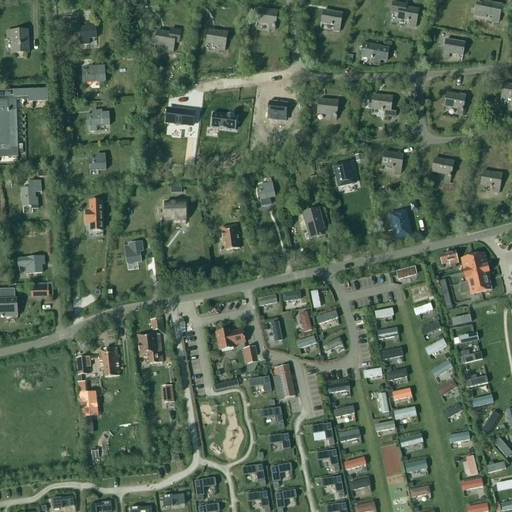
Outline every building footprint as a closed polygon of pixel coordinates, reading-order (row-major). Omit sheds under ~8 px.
[(477,4),(475,16),(486,19),(486,16),(494,18),(493,23),(497,24),(498,24),(502,6),(496,5),(483,3),(483,2),(482,5),(478,4),(477,4)] [(393,3),(391,13),(398,14),(397,20),(398,20),(407,21),(407,22),(409,23),(409,22),(411,22),(410,27),(415,28),(414,29),(415,29),(418,10),(413,9),(413,10),(406,8),(406,6),(393,3)] [(269,30),(274,31),(277,13),(259,10),(256,23),(270,26),(269,30)] [(334,27),(334,32),(339,33),(342,15),(323,11),(321,25),(334,27)] [(96,39),(95,23),(86,24),(86,28),(80,28),(81,46),(89,45),(89,40),(96,39)] [(157,32),(155,46),(155,45),(168,48),(167,52),(172,53),(173,54),(174,43),(179,44),(181,32),(171,30),(170,34),(158,32),(157,32)] [(29,54),(28,31),(7,32),(7,39),(12,39),(13,53),(11,53),(11,54),(29,54)] [(219,51),(224,52),(227,34),(209,31),(206,44),(220,47),(219,51)] [(465,44),(446,40),(443,58),(448,59),(449,55),(462,57),(465,44)] [(364,44),(361,58),(362,58),(362,57),(371,59),(371,60),(373,60),(373,59),(375,60),(374,65),(378,66),(379,66),(380,61),(387,62),(389,49),(377,47),(376,47),(364,45),(364,44)] [(88,68),(89,72),(83,72),(84,84),(105,82),(104,67),(88,68)] [(511,85),(503,84),(503,88),(501,98),(511,99),(511,85)] [(0,157),(17,157),(17,152),(23,152),(22,145),(17,145),(16,101),(23,101),(25,103),(28,100),(29,102),(30,103),(48,102),(47,90),(0,91),(0,157)] [(462,115),(465,97),(447,94),(444,107),(458,110),(457,114),(462,115)] [(392,99),(374,96),(371,110),(385,112),(384,116),(389,117),(390,117),(394,118),(395,118),(396,113),(395,112),(395,113),(390,112),(392,99)] [(338,103),(319,101),(317,114),(331,116),(330,121),(336,121),(338,103)] [(269,103),(267,122),(286,124),(288,105),(269,103)] [(167,110),(166,123),(174,124),(174,125),(183,126),(183,125),(193,126),(195,114),(167,110)] [(109,113),(102,113),(102,111),(92,112),(92,116),(86,116),(87,128),(88,132),(97,131),(97,127),(110,126),(109,113)] [(213,114),(211,128),(235,132),(237,117),(213,114)] [(400,174),(403,155),(384,152),(382,166),(395,168),(394,173),(400,174)] [(89,160),(90,172),(106,171),(105,155),(95,156),(95,160),(89,160)] [(454,163),(435,159),(432,172),(446,175),(444,183),(449,184),(454,163)] [(334,167),(333,167),(338,187),(355,184),(356,184),(351,164),(334,168),(334,167)] [(499,194),(502,176),(483,172),(481,186),(494,188),(493,193),(499,194)] [(261,193),(259,193),(261,201),(262,207),(271,205),(269,199),(275,198),(272,184),(271,179),(266,180),(267,185),(259,187),(261,193)] [(29,183),(29,190),(21,190),(22,208),(37,207),(37,200),(35,200),(35,194),(41,194),(41,183),(29,183)] [(102,203),(91,203),(91,212),(87,212),(87,224),(91,224),(91,231),(103,231),(102,203)] [(165,204),(165,221),(185,220),(185,203),(165,204)] [(303,214),(310,240),(326,236),(319,210),(303,214)] [(391,215),(396,240),(410,238),(405,212),(391,215)] [(236,226),(221,229),(223,244),(225,244),(226,251),(240,249),(236,226)] [(127,265),(141,263),(140,252),(143,252),(142,243),(132,244),(132,247),(125,248),(127,265)] [(455,252),(440,256),(442,265),(450,263),(450,266),(458,264),(455,252)] [(490,278),(484,254),(472,257),(472,255),(466,256),(467,258),(461,260),(466,280),(457,282),(460,291),(469,289),(471,296),(492,291),(489,279),(490,278)] [(18,260),(19,268),(26,267),(26,275),(42,274),(42,266),(45,265),(44,257),(18,260)] [(416,274),(414,266),(395,271),(398,279),(416,274)] [(428,292),(425,284),(408,289),(410,297),(428,292)] [(28,287),(28,296),(45,296),(45,287),(28,287)] [(321,306),(318,289),(310,290),(314,308),(321,306)] [(14,290),(0,290),(0,318),(17,318),(16,301),(14,301),(14,290)] [(301,299),(300,290),(282,293),(284,302),(301,299)] [(278,303),(276,294),(258,298),(260,307),(278,303)] [(432,309),(430,303),(413,309),(416,316),(432,309)] [(393,316),(391,308),(374,311),(375,319),(393,316)] [(339,317),(336,309),(316,316),(319,324),(339,317)] [(307,314),(307,311),(298,313),(304,332),(312,329),(309,318),(307,314)] [(471,317),(452,320),(454,328),(472,324),(471,317)] [(152,331),(163,330),(162,320),(151,321),(152,331)] [(279,320),(271,322),(274,341),(282,340),(279,320)] [(440,328),(437,322),(419,329),(422,335),(440,328)] [(397,336),(396,329),(376,332),(377,339),(397,336)] [(231,330),(216,333),(220,352),(235,348),(234,346),(245,343),(243,331),(231,333),(231,330)] [(157,336),(157,333),(137,336),(139,358),(149,357),(150,364),(163,363),(160,336),(157,336)] [(316,343),(314,336),(297,341),(299,349),(316,343)] [(476,342),(475,336),(459,339),(460,345),(476,342)] [(342,343),(339,337),(324,345),(327,351),(342,343)] [(446,346),(443,340),(424,350),(428,355),(446,346)] [(256,347),(246,349),(249,365),(247,365),(246,365),(248,373),(249,373),(254,372),(259,363),(256,347)] [(402,356),(401,348),(381,352),(382,360),(402,356)] [(120,377),(117,349),(99,351),(101,367),(104,366),(105,378),(120,377)] [(482,360),(480,354),(463,359),(465,365),(482,360)] [(89,358),(77,360),(79,376),(89,375),(88,368),(90,368),(89,358)] [(452,368),(447,360),(430,370),(434,378),(452,368)] [(276,378),(272,378),(277,401),(295,398),(288,366),(275,369),(276,378)] [(381,375),(380,368),(362,371),(363,378),(381,375)] [(387,381),(407,376),(405,368),(392,372),(387,373),(385,373),(387,381)] [(262,379),(249,381),(250,388),(263,386),(264,394),(271,393),(269,378),(262,379)] [(488,385),(486,378),(470,381),(471,388),(488,385)] [(350,390),(349,381),(327,385),(329,393),(350,390)] [(456,387),(453,381),(436,391),(440,397),(456,387)] [(172,387),(164,388),(166,404),(174,403),(172,387)] [(411,396),(409,388),(393,392),(391,392),(392,393),(393,398),(393,400),(411,396)] [(88,400),(87,392),(78,393),(79,407),(81,407),(83,419),(92,418),(91,406),(85,407),(85,400),(88,400)] [(388,411),(385,392),(377,394),(381,413),(388,411)] [(493,405),(491,397),(472,401),(473,409),(493,405)] [(458,404),(457,403),(441,412),(446,420),(462,411),(458,404)] [(355,413),(353,405),(334,409),(335,417),(355,413)] [(416,416),(414,407),(393,411),(395,420),(416,416)] [(273,410),(260,412),(261,420),(274,417),(276,425),(283,423),(280,409),(273,410)] [(500,417),(494,412),(483,429),(489,433),(500,417)] [(394,428),(393,421),(374,425),(375,432),(394,428)] [(323,425),(311,427),(312,435),(325,433),(326,441),(333,439),(331,424),(324,426),(323,425)] [(361,438),(359,429),(339,434),(341,442),(361,438)] [(469,439),(467,431),(463,432),(448,435),(450,443),(469,439)] [(422,442),(420,434),(399,439),(401,447),(422,442)] [(281,436),(268,438),(269,445),(282,443),(283,451),(290,450),(288,435),(281,436)] [(511,456),(511,453),(501,439),(499,440),(495,444),(494,444),(507,460),(511,456)] [(328,452),(316,454),(317,462),(330,460),(331,468),(338,466),(336,452),(329,453),(328,452)] [(477,474),(473,455),(465,457),(469,476),(477,474)] [(366,465),(364,457),(344,462),(346,470),(366,465)] [(426,469),(424,460),(410,463),(404,464),(406,473),(426,469)] [(506,470),(504,463),(486,467),(488,474),(506,470)] [(278,467),(271,469),(273,483),(281,482),(279,475),(292,472),(291,465),(278,467)] [(255,467),(242,469),(243,476),(256,474),(257,482),(265,481),(262,466),(255,467)] [(333,479),(321,481),(322,489),(335,486),(336,494),(343,493),(341,478),(334,479),(333,479)] [(371,486),(369,478),(349,482),(351,491),(371,486)] [(202,481),(195,483),(197,497),(204,496),(203,489),(216,487),(215,479),(202,481)] [(482,487),(481,479),(460,482),(462,491),(482,487)] [(511,488),(511,481),(498,484),(499,491),(511,488)] [(430,494),(428,486),(409,490),(411,498),(430,494)] [(282,494),(275,495),(277,510),(285,509),(283,501),(296,499),(295,491),(282,494)] [(185,504),(184,492),(162,494),(164,506),(173,505),(172,499),(178,499),(178,504),(185,504)] [(259,493),(246,496),(248,503),(261,501),(262,509),(269,507),(267,493),(259,494),(259,493)] [(74,507),(73,496),(51,499),(53,510),(62,509),(62,503),(67,502),(68,508),(74,507)] [(111,511),(111,501),(90,503),(90,511),(97,511),(97,508),(102,508),(102,511),(111,511)] [(511,501),(500,504),(502,511),(511,508),(511,501)] [(366,511),(376,510),(374,502),(355,506),(355,511),(366,511)] [(487,511),(486,503),(466,507),(466,511),(487,511)]
